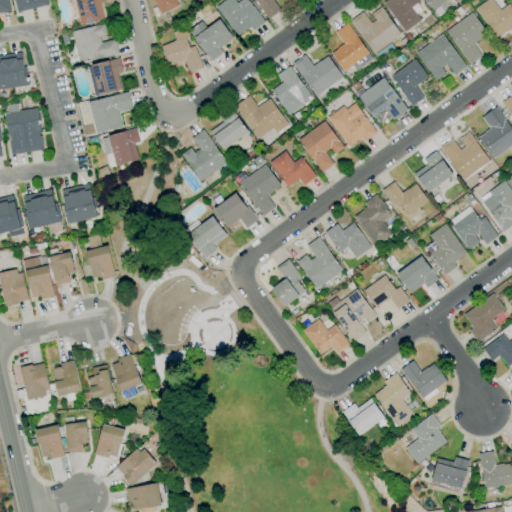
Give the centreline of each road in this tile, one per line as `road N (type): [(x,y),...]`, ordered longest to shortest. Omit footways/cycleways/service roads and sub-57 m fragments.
road 1 (residential): [(511,65),(240,266),(324,389)]
road 2 (residential): [(324,389),(511,256)]
road 3 (residential): [(169,122),(334,0)]
road 4 (residential): [(67,163),(38,36),(0,41)]
road 5 (residential): [(169,122),(133,0)]
road 6 (tertiary): [(0,391),(28,511)]
